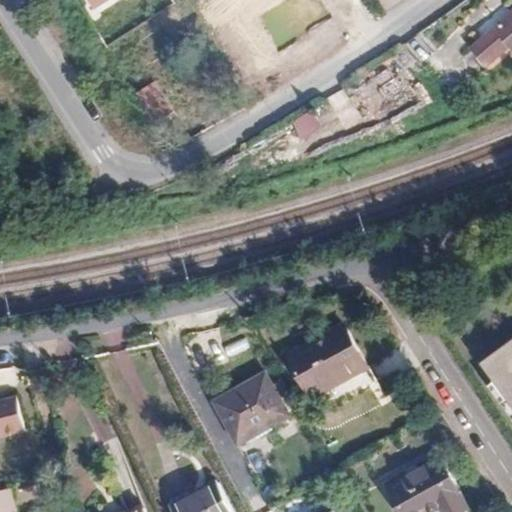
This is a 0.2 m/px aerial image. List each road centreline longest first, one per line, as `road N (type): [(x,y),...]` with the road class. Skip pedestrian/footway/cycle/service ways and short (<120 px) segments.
road 1 (residential): [(441,0),(246,138),(127,187),(4,0)]
road 2 (residential): [(0,350),(97,336),(380,268)]
road 3 (residential): [(380,268),(511,473)]
road 4 (residential): [(380,268),(511,215)]
road 5 (track): [(127,187),(0,223)]
